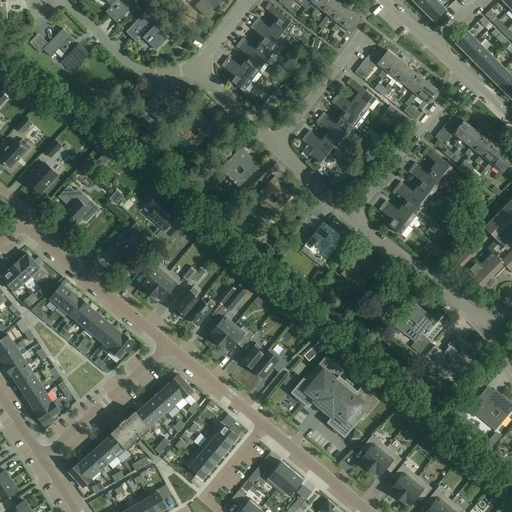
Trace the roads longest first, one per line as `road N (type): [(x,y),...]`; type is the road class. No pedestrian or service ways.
road 1 (track): [(0,48),(115,126),(511,474)]
road 2 (residential): [(168,346),(25,227),(0,242)]
road 3 (residential): [(486,326),(351,215)]
road 4 (residential): [(42,458),(168,346)]
road 5 (residential): [(196,68),(131,66),(67,0)]
road 6 (residential): [(274,147),(360,36)]
road 7 (residential): [(351,215),(437,106)]
road 8 (residential): [(368,511),(264,424)]
road 9 (residential): [(264,424),(168,346)]
